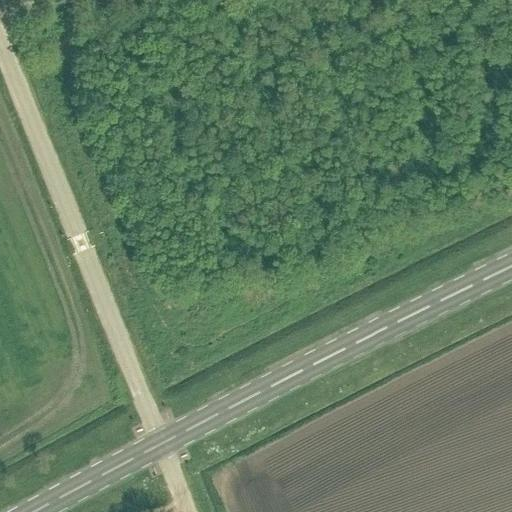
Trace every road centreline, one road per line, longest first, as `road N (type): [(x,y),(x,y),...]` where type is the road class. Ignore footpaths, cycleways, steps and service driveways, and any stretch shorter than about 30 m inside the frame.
road 1 (unclassified): [(158,444),(0,44)]
road 2 (primary): [(158,444),(511,267)]
road 3 (primary): [(36,511),(158,444)]
